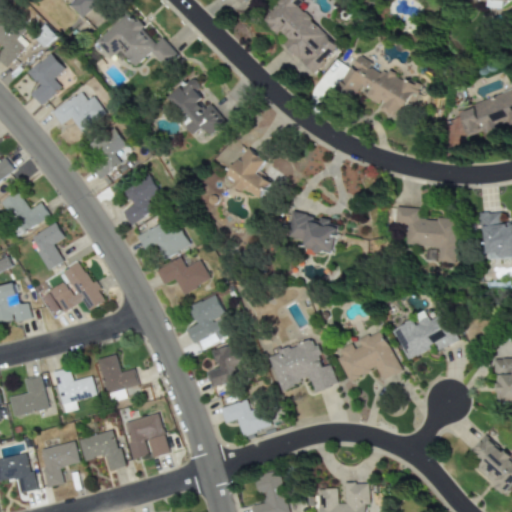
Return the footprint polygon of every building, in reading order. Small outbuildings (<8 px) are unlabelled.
[(82,18),(99,0),(73,0),(68,5),(82,18)] [(312,74),(338,47),(297,7),(302,2),(300,0),(278,0),(260,19),(276,35),(279,31),(287,39),(282,44),(312,74)] [(511,0),(470,0),(484,1),(484,7),(500,8),(500,0),(511,0)] [(95,42),(110,58),(124,46),(139,62),(151,52),(165,68),(178,57),(162,38),(156,44),(128,13),(95,42)] [(0,55),(0,62),(7,69),(30,44),(3,19),(0,22),(0,45),(5,50),(0,55)] [(54,80),(65,69),(50,53),(28,73),(40,86),(30,95),(42,107),(62,88),(54,80)] [(336,91),(352,99),(356,92),(380,105),(377,110),(398,122),(417,87),(384,69),(381,75),(368,68),(370,62),(356,55),(336,91)] [(167,98),(195,135),(204,127),(210,136),(225,124),(211,105),(205,110),(199,102),(205,97),(191,79),(167,98)] [(511,90),(457,108),(467,139),(511,124),(511,90)] [(52,111),(61,125),(72,118),(81,132),(107,116),(95,96),(87,101),(82,93),(52,111)] [(89,145),(101,164),(93,169),(101,182),(128,165),(122,156),(130,151),(114,128),(89,145)] [(259,173),(267,161),(246,148),(226,179),(260,201),(272,182),(259,173)] [(0,181),(14,170),(4,158),(0,162),(0,181)] [(133,206),(123,212),(131,226),(156,212),(149,200),(160,193),(150,177),(125,192),(133,206)] [(455,220),(417,218),(418,208),(395,207),(394,225),(405,225),(404,246),(436,248),(435,262),(452,262),(455,220)] [(511,255),(511,224),(500,224),(499,212),(478,213),(479,224),(483,224),(484,257),(511,255)] [(339,223),(292,213),(287,237),(304,241),(302,249),(332,256),(339,223)] [(64,263),(54,245),(65,239),(57,224),(31,237),(48,271),(64,263)] [(191,247),(181,227),(167,234),(162,225),(137,236),(145,252),(157,246),(164,260),(191,247)] [(0,272),(12,268),(9,258),(0,261),(0,272)] [(156,270),(164,286),(175,280),(183,295),(210,281),(200,261),(186,268),(181,258),(156,270)] [(59,275),(64,283),(42,297),(55,319),(83,302),(89,312),(105,302),(81,262),(59,275)] [(0,326),(32,317),(28,304),(21,306),(14,283),(0,286),(0,326)] [(189,308),(197,325),(186,330),(193,345),(200,342),(203,348),(233,334),(215,296),(189,308)] [(456,342),(441,313),(431,319),(426,310),(414,317),(414,319),(393,331),(410,360),(434,347),(437,352),(456,342)] [(337,359),(349,382),(376,368),(382,380),(402,369),(381,329),(355,343),(354,342),(340,349),(343,356),(337,359)] [(280,390),(310,380),(314,393),(337,385),(330,364),(323,367),(314,339),(268,355),(280,390)] [(206,372),(210,387),(244,377),(233,344),(211,351),(217,369),(206,372)] [(138,386),(134,370),(120,373),(116,355),(97,360),(105,394),(138,386)] [(511,358),(492,359),(493,374),(496,374),(497,404),(511,403),(511,358)] [(53,372),(63,414),(77,410),(75,401),(96,397),(91,377),(72,381),(69,369),(53,372)] [(9,398),(13,417),(48,410),(41,376),(24,379),(27,394),(9,398)] [(242,436),(271,428),(265,407),(250,412),(246,400),(220,408),(225,424),(237,420),(242,436)] [(123,423),(133,461),(151,456),(152,459),(169,454),(158,414),(123,423)] [(79,441),(85,462),(105,456),(109,472),(124,468),(114,431),(79,441)] [(505,494),(511,484),(511,458),(483,436),(471,451),(482,460),(475,470),(505,494)] [(79,464),(75,442),(40,450),(48,488),(64,485),(61,468),(79,464)] [(36,491),(28,454),(0,459),(0,482),(17,479),(20,494),(36,491)] [(253,511),(287,511),(280,471),(255,475),(261,504),(252,505),(253,511)] [(318,490),(318,511),(370,511),(370,483),(344,484),(344,503),(337,504),(337,489),(318,490)]
